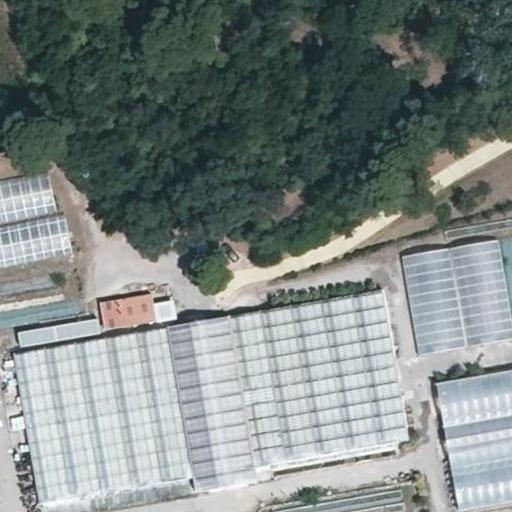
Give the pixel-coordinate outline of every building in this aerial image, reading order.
[(52,169),(0,180),(0,261),(70,246),(52,169)] [(511,292),(501,239),(407,258),(426,352),(511,334),(511,292)] [(383,289),(352,295),(378,444),(409,439),(383,289)] [(152,293),(101,302),(106,328),(156,320),(175,316),(173,301),(154,304),(152,293)] [(352,295),(322,300),(347,449),(378,444),(352,295)] [(291,305),(318,455),(347,449),(322,300),(291,305)] [(291,305),(260,311),(286,460),(318,455),(291,305)] [(230,316),(257,466),(286,460),(260,311),(230,316)] [(230,316),(168,327),(194,476),(198,490),(260,480),(257,466),(230,316)] [(137,332),(163,482),(194,476),(168,327),(137,332)] [(137,332),(106,337),(132,487),(163,482),(137,332)] [(76,342),(102,493),(132,487),(106,337),(76,342)] [(76,342),(44,348),(71,498),(102,493),(76,342)] [(44,348),(15,353),(40,504),(71,498),(44,348)] [(511,368),(442,381),(465,508),(511,499),(511,368)]
